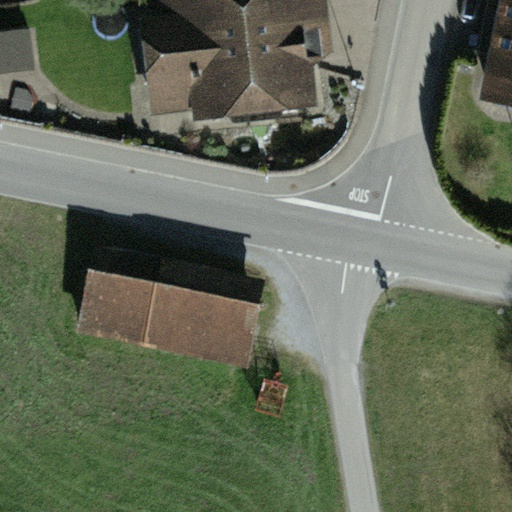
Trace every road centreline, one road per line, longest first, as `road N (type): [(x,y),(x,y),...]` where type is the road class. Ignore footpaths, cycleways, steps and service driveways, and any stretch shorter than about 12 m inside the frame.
road 1 (unclassified): [(0,174),(377,248)]
road 2 (track): [(321,238),(371,511)]
road 3 (residential): [(432,0),(377,248)]
road 4 (unclassified): [(377,248),(511,275)]
